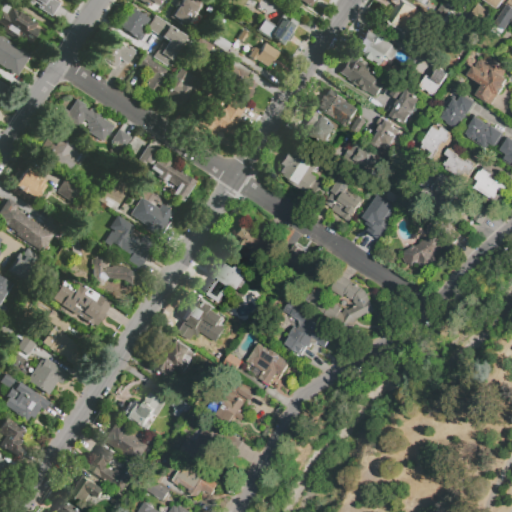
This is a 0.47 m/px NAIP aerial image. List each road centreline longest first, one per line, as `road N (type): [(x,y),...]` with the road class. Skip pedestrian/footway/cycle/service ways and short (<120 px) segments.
road 1 (residential): [(353,0),(19,511)]
road 2 (residential): [(432,308),(58,62)]
road 3 (residential): [(511,226),(415,324),(295,403),(236,511)]
road 4 (residential): [(99,0),(0,152)]
